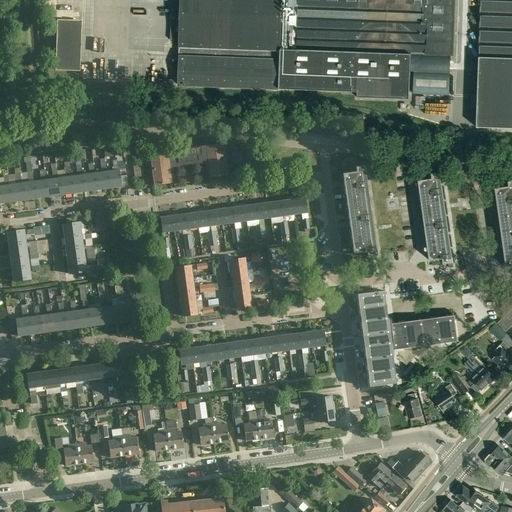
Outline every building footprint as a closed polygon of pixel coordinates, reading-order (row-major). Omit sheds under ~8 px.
[(452,56),(453,0),(181,0),(178,86),(357,92),(357,98),(408,99),(409,73),(414,74),(413,94),(449,96),(450,56),(452,56)] [(511,0),(481,0),(480,58),(479,58),(476,127),(511,128),(511,0)] [(147,1),(147,10),(133,9),(132,15),(164,16),(165,2),(147,1)] [(80,71),(81,20),(56,20),(55,71),(80,71)] [(210,177),(227,175),(222,144),(200,147),(202,153),(206,152),(210,177)] [(171,151),(172,158),(173,165),(203,160),(202,153),(200,147),(200,146),(201,146),(187,147),(184,148),(166,150),(166,151),(171,151)] [(171,151),(149,154),(153,185),(170,183),(167,158),(172,158),(171,151)] [(231,153),(233,164),(242,163),(241,152),(231,153)] [(142,165),(133,167),(134,178),(144,177),(142,165)] [(106,172),(109,189),(121,187),(118,166),(117,166),(118,167),(113,168),(113,167),(112,167),(112,171),(106,172)] [(341,174),(353,254),(366,252),(367,257),(376,256),(375,250),(372,250),(361,172),(364,171),(363,166),(354,167),(355,172),(341,174)] [(97,191),(109,189),(106,172),(106,168),(105,168),(106,169),(101,170),(101,169),(100,169),(101,173),(94,174),(97,191)] [(23,201),(21,184),(19,170),(14,171),(15,178),(14,178),(15,185),(9,185),(11,202),(23,201)] [(84,192),(97,191),(94,174),(94,170),(94,171),(89,171),(88,171),(89,174),(82,175),(84,192)] [(3,178),(0,178),(0,204),(11,202),(9,185),(7,172),(2,173),(3,178)] [(60,196),(72,194),(70,177),(69,173),(69,174),(64,175),(65,178),(58,179),(60,196)] [(432,179),(418,181),(419,189),(429,260),(429,261),(443,259),(443,264),(448,264),(449,268),(453,268),(453,265),(453,263),(452,258),(449,258),(438,179),(441,179),(440,173),(433,174),(431,175),(432,179)] [(72,194),(84,192),(82,175),(70,177),(72,194)] [(36,199),(48,197),(45,180),(45,177),(40,178),(41,181),(33,182),(36,199)] [(28,183),(21,184),(23,201),(36,199),(33,182),(33,178),(32,178),(33,179),(28,180),(28,183)] [(48,197),(60,196),(58,179),(45,180),(48,197)] [(511,181),(508,182),(508,187),(495,189),(506,269),(511,267),(511,181)] [(302,220),(303,220),(303,219),(308,219),(305,198),(298,199),(298,197),(292,198),(295,214),(301,214),(302,220)] [(286,199),(286,201),(280,201),(283,216),(295,214),(292,198),(286,199)] [(262,202),(262,204),(256,205),(258,219),(270,218),(268,201),(262,202)] [(274,202),(274,201),(268,201),(270,218),(283,216),(280,201),(274,202)] [(250,206),(250,204),(244,205),(246,221),(258,219),(256,205),(250,206)] [(246,221),(244,205),(238,206),(238,207),(232,208),(234,223),(246,221)] [(234,223),(232,208),(226,209),(226,207),(220,208),(222,224),(234,223)] [(222,224),(220,208),(214,209),(214,211),(208,211),(210,226),(222,224)] [(198,228),(196,211),(190,212),(190,214),(184,215),(186,230),(198,228)] [(210,226),(208,211),(202,212),(202,211),(196,211),(198,228),(210,226)] [(186,230),(184,215),(178,216),(177,214),(171,215),(174,231),(186,230)] [(160,218),(162,233),(174,231),(171,215),(166,215),(166,217),(160,218)] [(83,229),(83,228),(82,223),(79,223),(75,223),(66,225),(62,225),(64,237),(81,235),(80,229),(83,229)] [(23,230),(6,233),(8,245),(25,243),(23,230)] [(81,235),(64,237),(66,250),(83,247),(81,235)] [(25,243),(8,245),(10,257),(27,255),(26,248),(29,247),(28,242),(25,243)] [(83,247),(66,250),(67,262),(84,259),(83,247)] [(171,260),(169,249),(159,250),(161,262),(171,260)] [(27,255),(10,257),(12,269),(29,267),(28,261),(31,260),(30,255),(27,255)] [(244,258),(230,260),(230,267),(229,267),(229,273),(246,270),(244,258)] [(86,272),(84,259),(67,262),(69,274),(86,272)] [(190,266),(176,268),(177,274),(175,274),(175,280),(192,278),(190,266)] [(30,279),(29,267),(12,269),(13,282),(30,279)] [(248,283),(246,270),(229,273),(230,278),(232,278),(233,285),(248,283)] [(194,290),(192,278),(175,280),(176,286),(178,286),(179,292),(194,290)] [(249,295),(248,283),(233,285),(234,291),(232,291),(233,297),(249,295)] [(474,297),(475,284),(463,283),(463,296),(474,297)] [(195,302),(194,290),(179,292),(180,298),(178,298),(179,304),(195,302)] [(30,291),(23,292),(26,303),(32,301),(30,291)] [(386,291),(354,295),(355,302),(358,302),(360,316),(357,317),(357,323),(360,323),(361,330),(358,331),(359,337),(362,336),(363,346),(360,346),(361,352),(364,352),(365,360),(362,360),(363,366),(366,366),(367,373),(364,374),(365,380),(368,379),(369,387),(398,383),(393,350),(458,341),(454,316),(390,324),(386,291)] [(234,303),(235,302),(236,309),(251,307),(249,295),(233,297),(234,303)] [(115,323),(127,321),(125,304),(124,304),(123,301),(119,302),(118,298),(112,299),(113,306),(115,323)] [(125,304),(127,321),(139,319),(137,302),(125,304)] [(195,302),(179,304),(180,310),(181,310),(182,316),(203,314),(202,309),(196,310),(195,302)] [(100,308),(100,305),(95,305),(95,308),(88,309),(90,326),(103,325),(100,308)] [(103,325),(115,323),(113,306),(100,308),(103,325)] [(75,328),(78,328),(76,311),(75,311),(75,308),(71,309),(71,312),(64,313),(66,330),(75,328)] [(78,328),(90,326),(88,309),(76,311),(78,328)] [(42,333),(54,331),(51,314),(51,312),(46,312),(47,315),(39,316),(42,333)] [(39,316),(39,313),(34,314),(34,317),(27,318),(29,335),(42,333),(39,316)] [(54,331),(66,330),(64,313),(51,314),(54,331)] [(22,319),(15,320),(17,337),(29,335),(27,318),(27,315),(22,316),(22,319)] [(511,321),(506,315),(497,323),(504,331),(511,323),(511,321)] [(505,335),(499,328),(495,325),(490,330),(500,340),(505,335)] [(316,329),(311,330),(313,347),(325,345),(323,330),(317,331),(316,329)] [(313,347),(311,330),(305,331),(305,333),(299,334),(301,348),(313,347)] [(277,352),(289,350),(286,333),(281,334),(281,336),(275,337),(277,352)] [(289,350),(301,348),(299,334),(293,334),(292,333),(286,333),(289,350)] [(265,353),(277,352),(275,337),(269,338),(268,336),(262,337),(265,353)] [(253,355),(265,353),(262,337),(257,338),(257,339),(251,340),(253,355)] [(241,357),(253,355),(251,340),(245,341),(244,339),(238,340),(241,357)] [(228,358),(241,357),(238,340),(233,341),(233,343),(226,344),(228,358)] [(511,350),(503,342),(494,350),(498,354),(492,360),(498,366),(496,368),(502,373),(507,368),(509,369),(511,369),(511,368),(511,366),(511,365),(511,363),(511,356),(508,353),(511,350)] [(210,361),(216,360),(214,343),(208,344),(209,346),(202,347),(204,362),(205,368),(208,367),(211,367),(210,361)] [(216,360),(228,358),(226,344),(221,344),(220,343),(214,343),(216,360)] [(196,348),(196,346),(190,347),(192,363),(204,362),(202,347),(196,348)] [(180,365),(192,363),(190,347),(184,348),(185,349),(178,350),(180,365)] [(484,389),(488,386),(487,383),(488,382),(489,383),(494,378),(477,361),(472,356),(464,364),(475,375),(471,379),(475,383),(471,387),(476,392),(480,388),(481,389),(482,388),(484,389)] [(120,362),(104,364),(106,378),(122,375),(120,362)] [(198,363),(191,364),(193,373),(200,371),(198,363)] [(89,366),(91,380),(106,378),(104,364),(89,366)] [(89,366),(73,368),(75,382),(91,380),(89,366)] [(58,370),(59,384),(75,382),(73,368),(58,370)] [(58,370),(42,372),(44,386),(44,390),(60,388),(59,384),(58,370)] [(42,372),(27,375),(28,388),(44,386),(42,372)] [(469,391),(457,375),(450,380),(462,396),(469,391)] [(425,388),(423,381),(416,383),(418,390),(425,388)] [(209,391),(221,390),(220,383),(208,384),(209,391)] [(404,394),(417,389),(415,383),(402,388),(404,394)] [(197,393),(209,391),(208,384),(206,384),(206,385),(196,387),(197,393)] [(456,403),(451,396),(456,393),(450,384),(444,388),(446,391),(435,399),(442,410),(443,410),(444,412),(456,403)] [(132,387),(124,388),(127,404),(135,403),(132,387)] [(408,418),(421,415),(417,399),(416,400),(414,393),(404,396),(405,402),(404,402),(408,418)] [(316,398),(318,410),(334,408),(333,402),(332,403),(331,396),(316,398)] [(193,399),(187,399),(190,421),(201,419),(199,404),(194,405),(193,399)] [(386,415),(383,401),(374,403),(377,417),(386,415)] [(232,403),(234,419),(241,419),(239,405),(237,405),(237,402),(232,403)] [(141,406),(144,427),(151,426),(149,411),(153,411),(152,405),(141,406)] [(133,407),(135,429),(143,429),(140,406),(133,407)] [(318,410),(319,423),(334,421),(333,414),(335,414),(334,408),(318,410)] [(249,424),(243,425),(245,441),(260,439),(257,420),(256,414),(249,415),(249,421),(248,421),(249,424)] [(285,427),(293,426),(292,415),(283,417),(285,427)] [(274,437),(272,421),(266,422),(266,419),(257,420),(260,439),(274,437)] [(229,442),(226,425),(221,426),(221,423),(212,424),(214,444),(229,442)] [(198,429),(200,446),(214,444),(212,424),(203,425),(203,429),(198,429)] [(98,426),(100,438),(109,437),(107,425),(98,426)] [(175,429),(167,430),(169,450),(183,448),(181,432),(176,432),(175,429)] [(155,452),(169,450),(167,430),(162,431),(158,432),(158,435),(153,436),(155,452)] [(136,438),(130,438),(130,435),(121,436),(124,456),(138,454),(136,438)] [(107,442),(110,458),(124,456),(121,436),(112,438),(113,441),(107,442)] [(73,445),(68,446),(68,449),(63,450),(65,466),(79,464),(77,445),(76,445),(75,437),(72,437),(73,445)] [(94,462),(91,446),(86,447),(85,444),(77,445),(79,464),(94,462)] [(485,458),(485,463),(490,467),(492,467),(499,472),(511,477),(511,456),(511,457),(499,446),(492,454),(489,454),(485,458)] [(411,481),(429,462),(418,451),(403,467),(397,461),(395,463),(391,460),(387,464),(403,479),(406,476),(411,481)] [(392,473),(381,463),(368,477),(380,488),(384,483),(386,484),(385,483),(392,474),(392,473)] [(351,468),(347,474),(362,486),(366,481),(351,468)] [(406,486),(392,474),(385,483),(386,484),(398,495),(406,486)] [(344,482),(354,491),(358,486),(348,477),(344,482)] [(495,511),(499,507),(490,501),(489,502),(485,499),(477,494),(477,492),(475,490),(473,491),(471,489),(469,491),(465,488),(463,488),(462,488),(461,489),(456,497),(476,511),(495,511)] [(253,507),(253,511),(270,511),(269,505),(268,505),(267,489),(251,490),(253,507)] [(374,497),(384,506),(388,502),(385,499),(386,497),(383,495),(385,492),(382,489),(378,493),(374,497)] [(284,495),(297,507),(302,502),(288,490),(284,495)] [(378,511),(382,508),(370,499),(361,510),(357,506),(351,511),(378,511)] [(224,511),(223,500),(214,501),(214,503),(200,505),(200,502),(183,504),(184,506),(170,508),(169,505),(167,506),(166,501),(160,501),(161,511),(224,511)] [(458,507),(452,501),(443,511),(444,511),(465,511),(464,511),(465,510),(460,506),(458,507)] [(147,511),(146,503),(123,506),(123,511),(147,511)]
